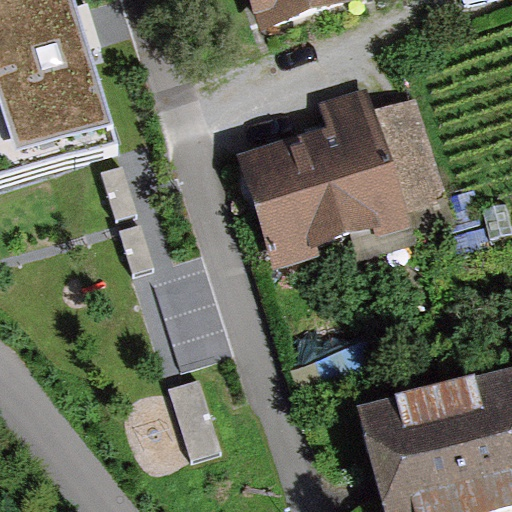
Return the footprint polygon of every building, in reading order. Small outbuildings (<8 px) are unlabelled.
[(0,0),(0,191),(123,152),(73,0),(0,0)] [(251,0),(264,34),(359,0),(251,0)] [(372,128),(252,163),(283,265),(403,229),(372,128)] [(322,365),(327,388),(399,369),(393,347),(322,365)] [(511,379),(363,416),(386,511),(455,511),(511,498),(511,379)] [(178,393),(195,466),(228,458),(211,385),(178,393)]
